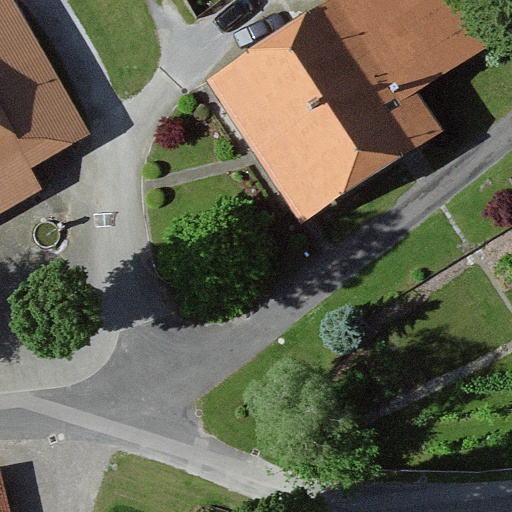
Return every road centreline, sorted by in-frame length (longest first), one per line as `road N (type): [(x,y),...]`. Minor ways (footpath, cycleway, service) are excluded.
road 1 (unclassified): [(511,132),(250,333),(171,383)]
road 2 (residential): [(39,0),(77,49),(117,145),(171,383)]
road 3 (unclassified): [(122,428),(283,490),(368,506),(511,499)]
road 4 (unclassified): [(122,428),(0,422)]
